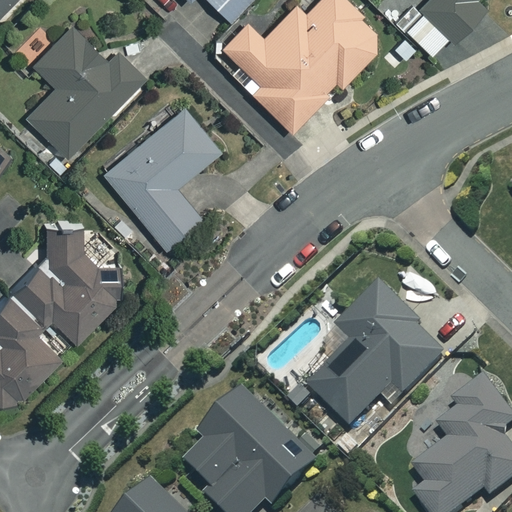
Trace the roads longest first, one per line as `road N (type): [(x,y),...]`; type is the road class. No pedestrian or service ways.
road 1 (residential): [(56,461),(274,246),(373,166)]
road 2 (residential): [(511,302),(373,166)]
road 3 (residential): [(373,166),(511,85)]
